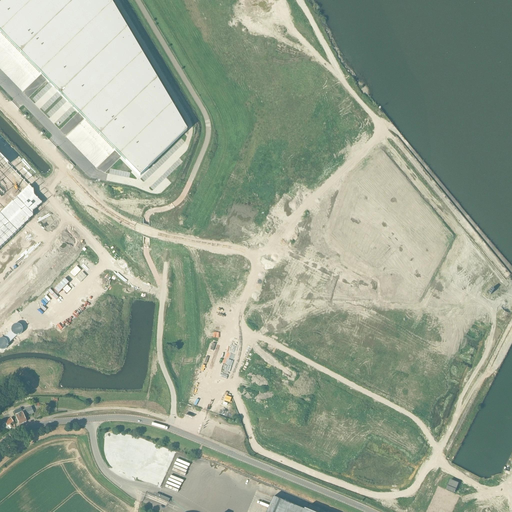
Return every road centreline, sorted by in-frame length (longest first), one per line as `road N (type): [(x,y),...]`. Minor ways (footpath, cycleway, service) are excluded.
road 1 (unclassified): [(295,0),(332,78),(256,134),(220,195),(204,243)]
road 2 (tertiary): [(0,101),(104,209),(139,228),(204,243)]
road 3 (tertiary): [(371,511),(181,432)]
road 4 (unclassified): [(378,497),(229,436),(195,410)]
road 5 (unclassified): [(189,181),(207,123),(137,0)]
road 6 (tertiary): [(181,432),(108,417),(42,423),(0,445)]
road 7 (tertiary): [(195,410),(209,335),(204,243)]
